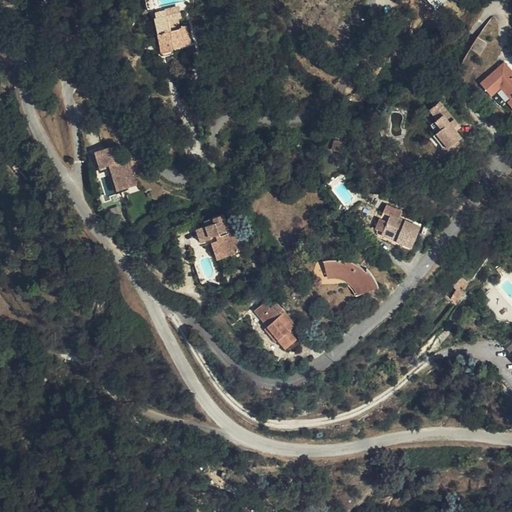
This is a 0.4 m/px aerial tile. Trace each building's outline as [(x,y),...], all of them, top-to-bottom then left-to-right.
[(156,10),(153,0),(146,0),(149,11),(156,10)] [(428,0),(435,9),(446,0),(428,0)] [(170,31),(166,10),(156,12),(160,34),(159,34),(164,56),(175,54),(174,48),(192,44),(190,39),(189,39),(186,26),(180,28),(180,29),(170,31)] [(511,71),(504,62),(480,82),(492,95),(501,88),(511,99),(508,102),(511,106),(511,71)] [(438,119),(436,121),(442,128),(437,132),(444,140),(443,146),(442,155),(458,157),(460,145),(463,146),(464,140),(457,131),(454,127),(458,124),(451,116),(457,111),(446,98),(431,110),(438,119)] [(442,128),(436,121),(431,125),(437,132),(442,128)] [(444,140),(437,132),(434,135),(443,146),(444,140)] [(145,173),(135,159),(127,161),(126,159),(120,160),(118,152),(119,152),(119,149),(100,154),(104,169),(118,164),(126,191),(141,185),(138,175),(145,173)] [(203,242),(211,239),(210,237),(219,234),(227,256),(242,250),(235,231),(229,233),(226,223),(223,214),(204,221),(206,226),(198,228),(203,242)] [(388,221),(384,231),(398,237),(397,241),(412,248),(420,227),(391,215),(388,221)] [(376,228),(384,231),(388,221),(380,219),(376,228)] [(235,220),(226,223),(229,233),(235,231),(238,230),(235,220)] [(425,221),(419,233),(431,239),(436,227),(425,221)] [(398,237),(384,231),(382,235),(397,241),(398,237)] [(210,237),(211,239),(218,259),(227,256),(219,234),(210,237)] [(362,288),(364,292),(379,285),(377,282),(374,277),(368,270),(367,271),(363,268),(357,264),(347,260),(347,261),(338,259),(330,259),(328,260),(329,271),(334,272),(343,273),(342,275),(347,277),(350,279),(353,280),(354,279),(358,284),(362,288)] [(345,281),(349,284),(353,280),(350,279),(347,277),(342,275),(341,279),(345,281)] [(456,303),(468,283),(458,275),(445,296),(456,303)] [(358,294),(364,292),(362,288),(358,284),(354,279),(353,280),(349,284),(352,285),(356,290),(358,294)] [(255,311),(260,317),(270,308),(266,302),(255,311)] [(270,308),(260,317),(268,326),(279,339),(282,337),(290,345),(297,339),(290,331),(295,326),(276,303),(270,308)] [(279,339),(268,326),(265,329),(276,342),(279,339)] [(282,337),(279,339),(287,348),(290,345),(282,337)]
